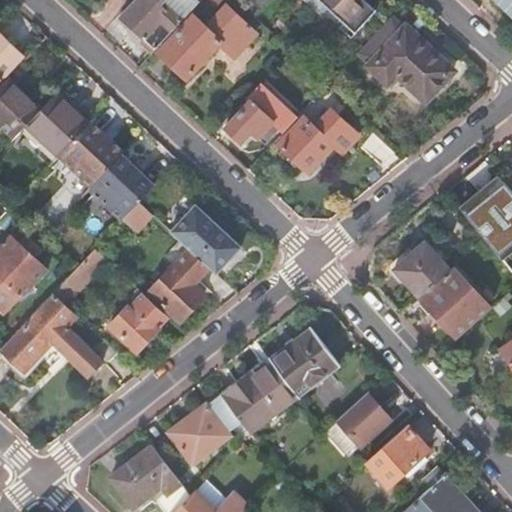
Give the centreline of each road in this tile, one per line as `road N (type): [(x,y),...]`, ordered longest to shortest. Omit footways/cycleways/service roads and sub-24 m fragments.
road 1 (residential): [(42,0),(318,256)]
road 2 (residential): [(318,256),(42,479)]
road 3 (residential): [(318,256),(511,479)]
road 4 (residential): [(511,102),(318,256)]
